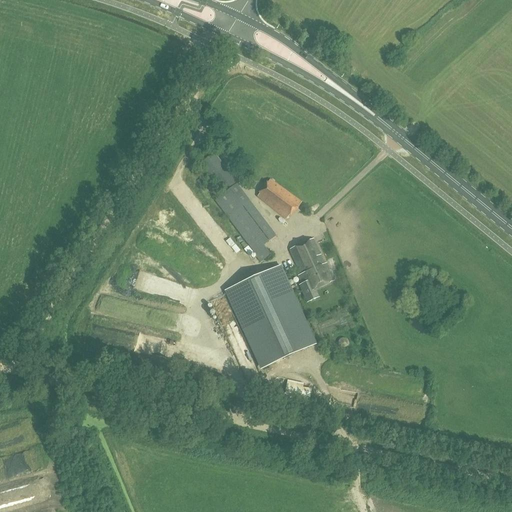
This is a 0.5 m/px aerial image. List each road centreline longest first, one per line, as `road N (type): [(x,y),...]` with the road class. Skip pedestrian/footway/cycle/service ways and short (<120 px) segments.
road 1 (track): [(13,376),(511,482)]
road 2 (track): [(0,372),(13,376),(215,48)]
road 3 (primary): [(511,226),(349,96)]
road 4 (primary): [(224,35),(349,96)]
road 5 (primary): [(349,96),(296,49),(238,15)]
